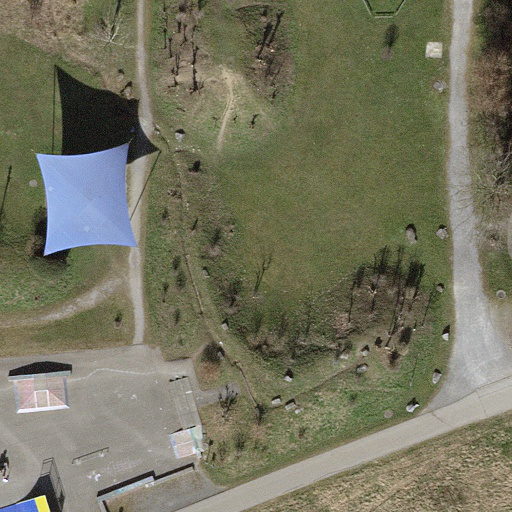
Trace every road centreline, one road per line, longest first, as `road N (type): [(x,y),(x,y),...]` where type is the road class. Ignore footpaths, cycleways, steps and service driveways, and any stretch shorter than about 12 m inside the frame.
road 1 (track): [(498,403),(480,330),(464,158),(471,0)]
road 2 (track): [(498,403),(207,511)]
